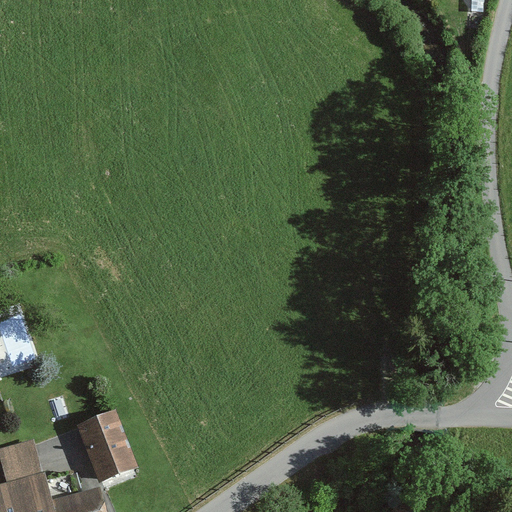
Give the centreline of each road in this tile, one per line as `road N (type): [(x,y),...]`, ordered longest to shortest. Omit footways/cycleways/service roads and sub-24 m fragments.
road 1 (unclassified): [(214,511),(312,443),(368,419),(484,410),(511,399)]
road 2 (unclassified): [(511,317),(487,124),(508,0)]
